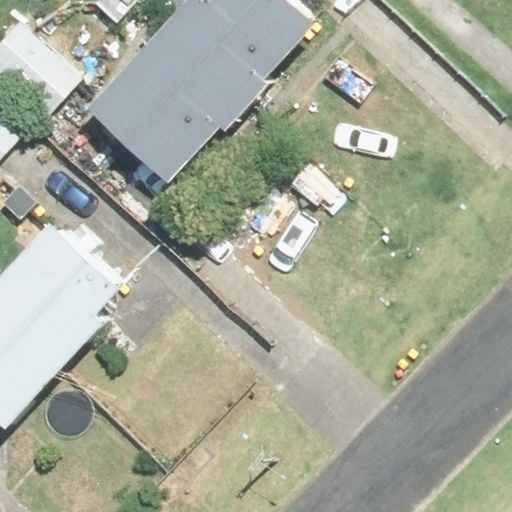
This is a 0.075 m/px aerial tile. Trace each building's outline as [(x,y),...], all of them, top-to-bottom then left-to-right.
[(155,0),(110,0),(104,7),(129,30),(155,0)] [(352,23),(326,0),(214,0),(112,117),(201,196),(352,23)] [(38,27),(1,64),(62,124),(98,87),(38,27)] [(0,101),(0,174),(4,178),(40,140),(0,101)] [(156,289),(79,220),(0,308),(0,447),(8,454),(156,289)]
